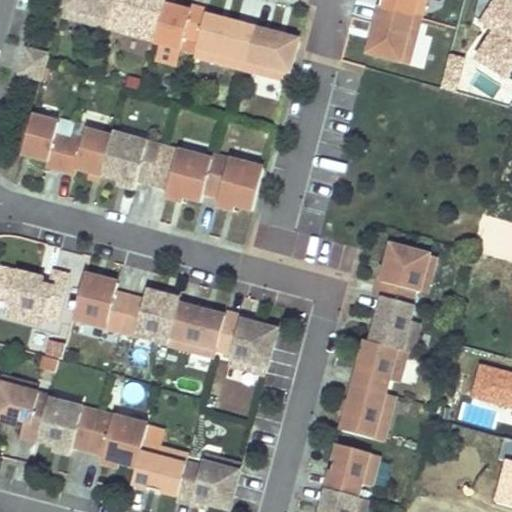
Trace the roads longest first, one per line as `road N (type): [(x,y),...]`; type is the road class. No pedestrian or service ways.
road 1 (residential): [(267,272),(333,289),(271,511)]
road 2 (residential): [(330,0),(267,272)]
road 3 (residential): [(267,272),(0,204)]
